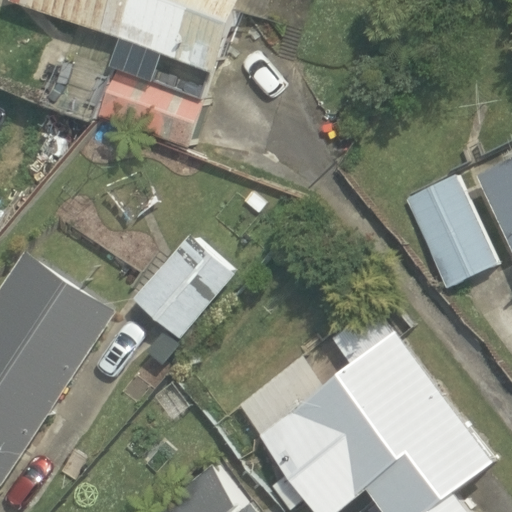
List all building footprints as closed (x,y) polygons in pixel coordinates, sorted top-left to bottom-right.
[(26,0),(226,68),(228,63),(234,65),(255,0),(26,0)] [(103,112),(196,144),(211,101),(118,70),(103,112)] [(511,158),(484,172),(511,231),(511,158)] [(453,285),(506,261),(463,171),(412,197),(453,285)] [(245,272),(194,229),(139,294),(176,325),(158,346),(172,357),(245,272)] [(0,474),(11,481),(122,306),(33,248),(0,297),(0,474)] [(265,430),(329,511),(341,511),(377,483),(400,511),(485,511),(487,511),(466,486),(506,456),(404,325),(398,329),(379,304),(339,335),(359,359),(265,430)] [(269,511),(258,498),(241,511),(269,511)]
